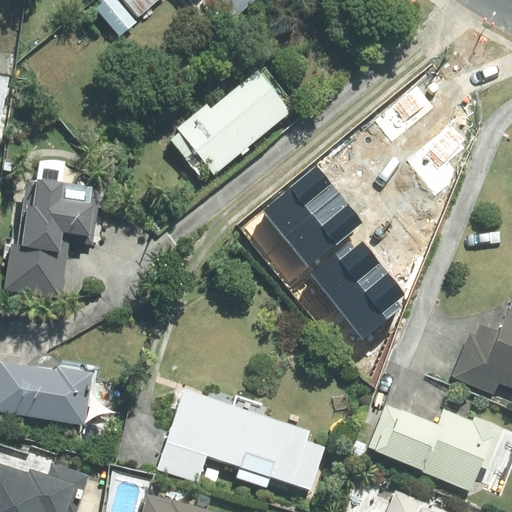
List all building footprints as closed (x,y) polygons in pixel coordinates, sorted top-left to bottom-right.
[(162,0),(123,0),(140,19),(162,0)] [(218,0),(236,21),(261,0),(192,0),(195,3),(199,0),(218,0)] [(26,52),(7,49),(1,81),(20,85),(26,52)] [(216,179),(292,116),(260,77),(215,114),(211,109),(180,135),(216,179)] [(163,125),(176,114),(165,101),(152,112),(163,125)] [(68,243),(92,246),(99,193),(28,183),(20,248),(11,248),(5,293),(60,300),(68,243)] [(382,203),(348,197),(339,244),(382,252),(376,285),(405,291),(412,258),(417,259),(425,222),(380,213),(382,203)] [(498,386),(511,392),(511,314),(510,314),(496,346),(469,335),(450,380),(494,397),(498,386)] [(0,414),(85,427),(93,376),(59,371),(58,376),(0,366),(0,414)] [(310,493),(324,450),(307,444),(309,434),(186,394),(159,473),(199,486),(208,459),(239,469),(236,480),(266,490),(270,479),(310,493)] [(377,457),(471,494),(480,471),(488,474),(505,433),(475,421),(473,424),(446,413),(440,428),(385,408),(368,450),(378,454),(377,457)] [(369,439),(375,425),(365,421),(360,435),(369,439)] [(31,479),(0,470),(0,511),(78,511),(89,478),(51,467),(47,481),(32,477),(31,479)] [(443,511),(394,492),(386,511),(443,511)] [(208,511),(176,503),(147,496),(142,511),(208,511)]
